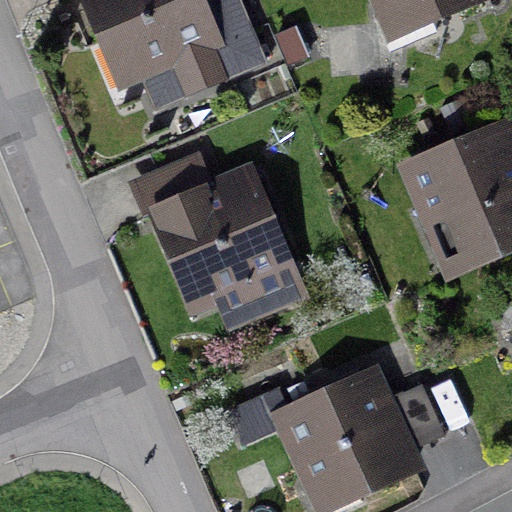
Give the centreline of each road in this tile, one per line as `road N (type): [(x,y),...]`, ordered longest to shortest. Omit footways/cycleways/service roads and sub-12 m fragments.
road 1 (residential): [(120,382),(0,80)]
road 2 (residential): [(181,511),(120,382)]
road 3 (residential): [(0,435),(120,382)]
